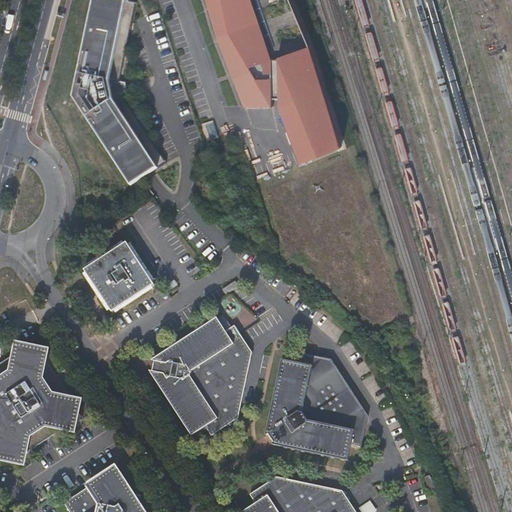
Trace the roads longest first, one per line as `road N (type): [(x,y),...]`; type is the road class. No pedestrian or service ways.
road 1 (unclassified): [(133,425),(25,245)]
road 2 (primary): [(9,146),(47,0)]
road 3 (unclassified): [(25,245),(42,234),(57,200),(45,169),(9,146)]
road 4 (unclassified): [(24,496),(133,425)]
